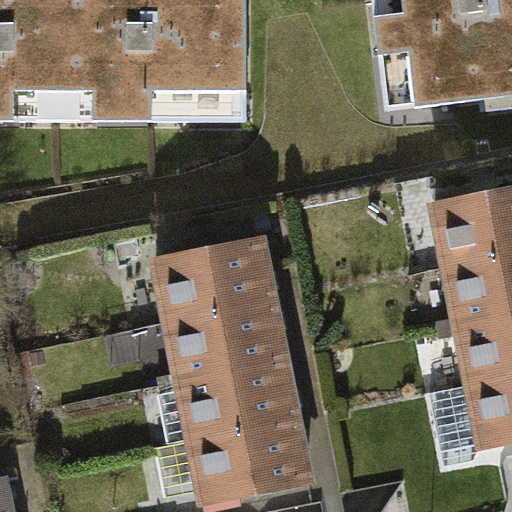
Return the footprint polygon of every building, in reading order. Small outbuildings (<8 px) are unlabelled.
[(0,0),(0,122),(58,123),(57,0),(0,0)] [(57,0),(58,123),(248,123),(247,0),(57,0)] [(511,0),(373,0),(387,112),(487,100),(488,112),(511,109),(511,0)] [(511,197),(436,212),(485,454),(511,448),(511,197)] [(261,243),(159,264),(209,504),(311,483),(261,243)] [(470,389),(433,396),(448,470),(485,462),(470,389)] [(0,511),(13,511),(8,483),(0,484),(0,511)]
